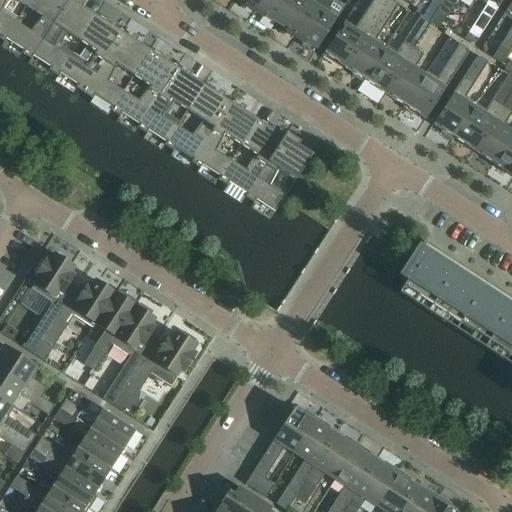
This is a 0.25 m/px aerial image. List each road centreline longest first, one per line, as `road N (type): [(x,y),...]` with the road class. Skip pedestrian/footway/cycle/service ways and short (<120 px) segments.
road 1 (residential): [(398,165),(154,6)]
road 2 (residential): [(504,511),(495,498),(268,354)]
road 3 (residential): [(268,354),(33,198)]
road 4 (residential): [(268,354),(398,165)]
road 5 (residential): [(169,511),(268,354)]
road 6 (residential): [(511,239),(398,165)]
